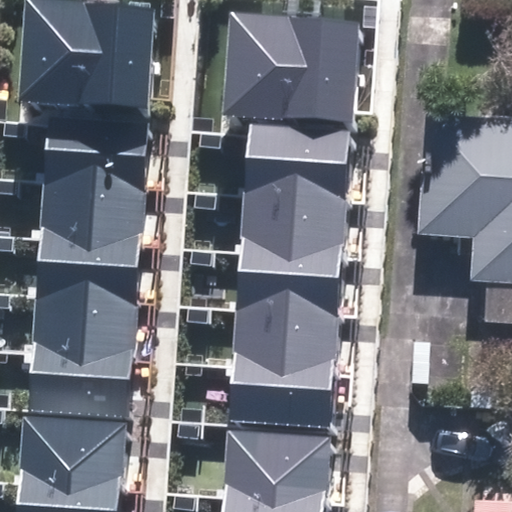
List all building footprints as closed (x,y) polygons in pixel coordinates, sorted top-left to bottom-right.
[(31,0),(24,0),(18,101),(81,105),(87,5),(31,0)] [(87,5),(81,105),(146,109),(151,8),(87,5)] [(232,14),(225,115),(289,119),(295,19),(232,14)] [(295,19),(289,119),(353,123),(359,23),(295,19)] [(48,112),(43,184),(144,191),(149,119),(48,112)] [(511,121),(432,116),(425,231),(479,234),(476,277),(511,279),(511,121)] [(255,127),(250,199),(352,205),(356,133),(255,127)] [(43,184),(40,242),(140,248),(144,191),(43,184)] [(250,199),(247,256),(347,262),(352,205),(250,199)] [(40,242),(35,299),(136,307),(140,248),(40,242)] [(247,256),(243,313),(343,321),(347,262),(247,256)] [(35,299),(31,354),(131,362),(136,307),(35,299)] [(243,313),(239,369),(338,376),(343,321),(243,313)] [(31,354),(28,413),(127,420),(131,362),(31,354)] [(239,369),(235,427),(334,434),(338,376),(239,369)] [(21,413),(17,483),(121,490),(127,420),(28,413),(21,413)] [(229,427),(224,497),(328,504),(334,434),(235,427),(229,427)] [(14,511),(119,511),(121,490),(17,483),(14,511)] [(223,511),(327,511),(328,504),(224,497),(223,511)]
